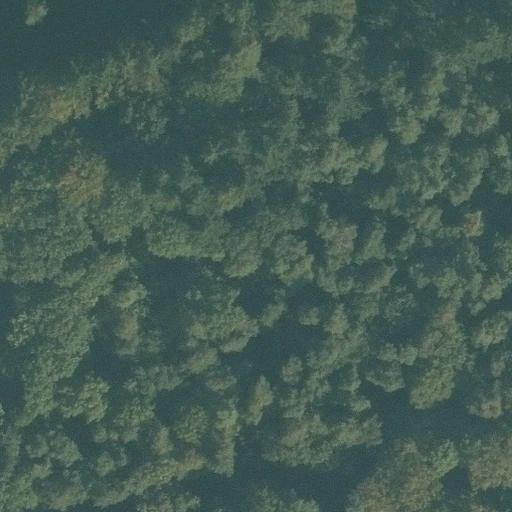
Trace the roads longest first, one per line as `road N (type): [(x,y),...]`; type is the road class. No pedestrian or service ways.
road 1 (track): [(0,143),(273,38)]
road 2 (track): [(0,71),(186,0)]
